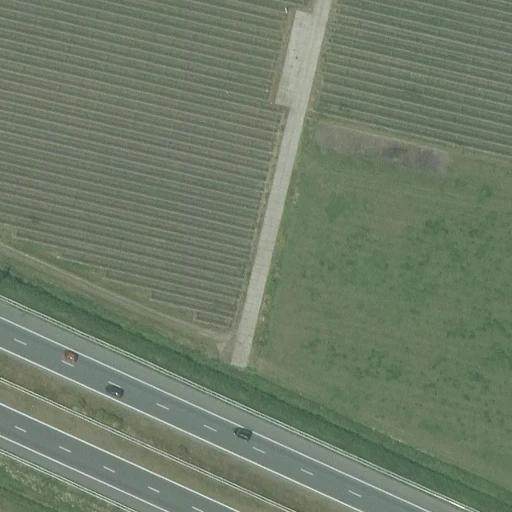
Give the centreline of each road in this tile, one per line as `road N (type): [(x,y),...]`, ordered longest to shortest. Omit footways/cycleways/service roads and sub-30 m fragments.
road 1 (motorway): [(414,511),(0,324)]
road 2 (track): [(324,0),(244,351)]
road 3 (motorway): [(0,410),(222,511)]
